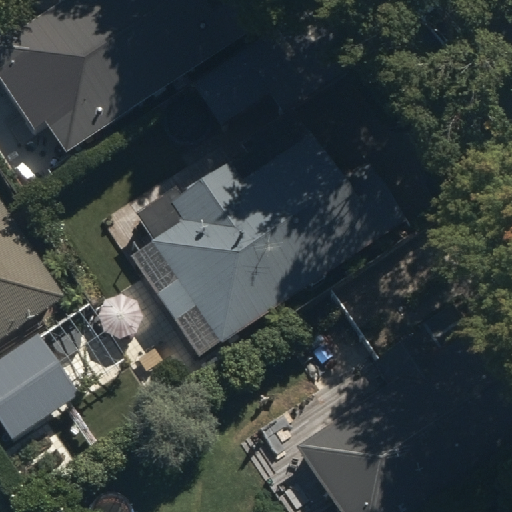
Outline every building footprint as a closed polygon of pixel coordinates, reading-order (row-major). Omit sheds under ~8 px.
[(67,0),(0,43),(0,100),(1,102),(13,94),(65,174),(231,66),(188,0),(67,0)] [(294,33),(191,101),(219,143),(267,110),(280,130),(335,94),(294,33)] [(181,207),(138,234),(179,302),(154,317),(170,342),(196,326),(220,366),(420,244),(389,194),(346,221),(290,129),(237,161),(245,175),(184,212),(181,207)] [(0,216),(0,352),(63,310),(0,216)] [(69,324),(0,371),(0,462),(4,469),(115,393),(69,324)] [(388,406),(298,465),(328,511),(451,511),(511,472),(511,415),(470,352),(433,376),(420,357),(375,386),(388,406)]
